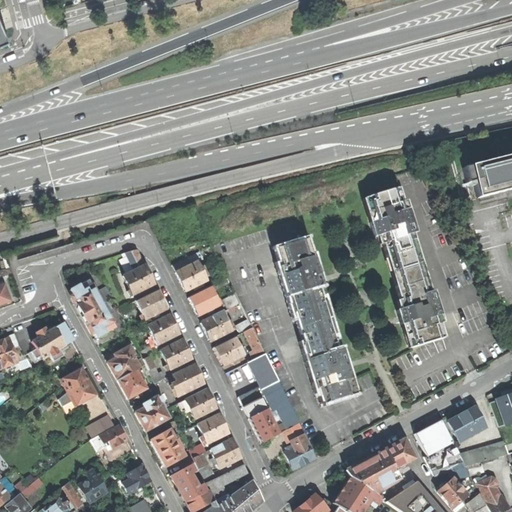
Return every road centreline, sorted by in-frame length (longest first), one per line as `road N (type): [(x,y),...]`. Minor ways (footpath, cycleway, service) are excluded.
road 1 (trunk): [(0,171),(511,31)]
road 2 (secondary): [(0,186),(511,56)]
road 3 (residential): [(0,244),(343,152),(393,125)]
road 4 (residential): [(47,294),(65,262),(137,241),(149,245),(275,502)]
road 5 (secondary): [(0,204),(393,125)]
road 6 (trunk): [(298,58),(0,138)]
road 7 (trunk): [(283,0),(0,113)]
road 8 (residential): [(511,368),(319,470),(275,502)]
road 9 (residential): [(178,511),(64,298),(47,294)]
road 10 (trunk): [(511,9),(298,58)]
road 11 (primary): [(465,0),(298,58)]
road 12 (tertiary): [(179,0),(42,39)]
road 13 (secondary): [(393,125),(511,100)]
